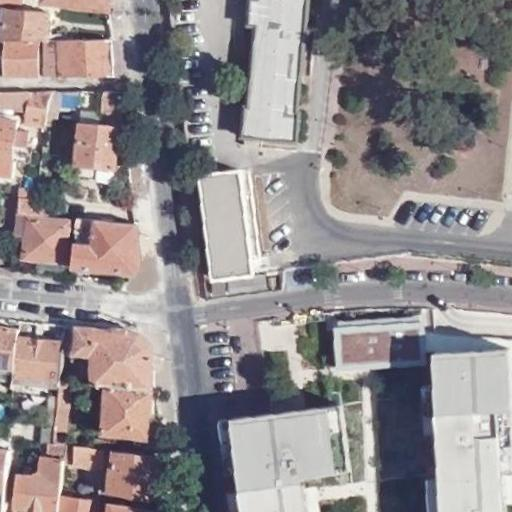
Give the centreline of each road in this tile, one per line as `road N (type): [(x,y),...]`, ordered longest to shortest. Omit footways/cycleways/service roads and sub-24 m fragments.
road 1 (residential): [(174,311),(387,288),(511,296)]
road 2 (tertiary): [(174,311),(140,0)]
road 3 (tertiary): [(196,511),(174,311)]
road 4 (residential): [(174,311),(0,294)]
